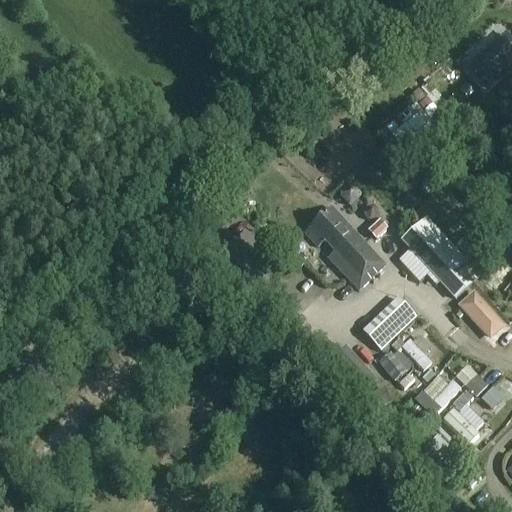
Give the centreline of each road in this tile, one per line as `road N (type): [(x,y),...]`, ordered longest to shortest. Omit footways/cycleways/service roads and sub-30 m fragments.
road 1 (unclassified): [(0,379),(384,0)]
road 2 (unknown): [(406,88),(484,18),(511,13)]
